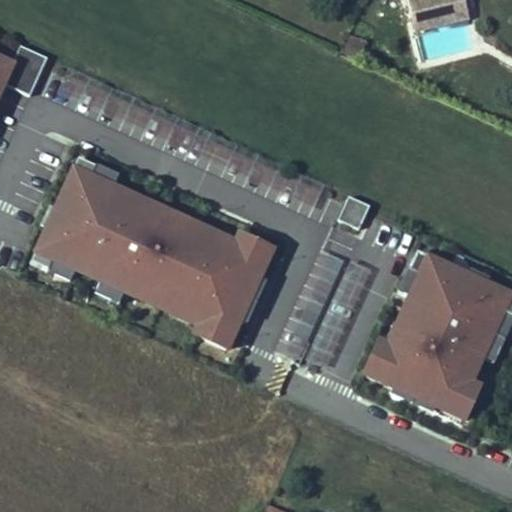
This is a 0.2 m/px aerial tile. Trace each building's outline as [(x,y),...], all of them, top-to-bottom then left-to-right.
[(463,0),(406,0),(408,8),(441,0),(447,0),(450,10),(465,7),(463,0)] [(447,0),(441,0),(408,8),(414,32),(468,19),(465,7),(450,10),(447,0)] [(347,36),(343,51),(359,55),(363,40),(347,36)] [(0,88),(1,85),(29,97),(44,62),(18,50),(11,66),(0,60),(0,88)] [(76,160),(53,211),(59,214),(51,232),(45,229),(29,264),(46,272),(51,261),(74,271),(76,265),(101,276),(98,283),(123,294),(127,283),(147,292),(146,296),(180,311),(181,307),(200,316),(191,336),(231,353),(244,324),(238,321),(256,280),(262,283),(275,253),(237,236),(229,254),(210,245),(212,241),(178,226),(179,223),(160,214),(158,218),(108,198),(111,189),(89,179),(94,168),(76,160)] [(356,229),(367,205),(347,196),(336,220),(356,229)] [(511,314),(511,297),(415,254),(407,272),(417,276),(401,310),(406,313),(398,330),(402,331),(393,350),(378,343),(362,376),(391,389),(394,384),(435,403),(432,408),(462,421),(478,388),(464,381),(475,357),(480,359),(491,336),(486,334),(497,312),(510,318),(511,314)]
